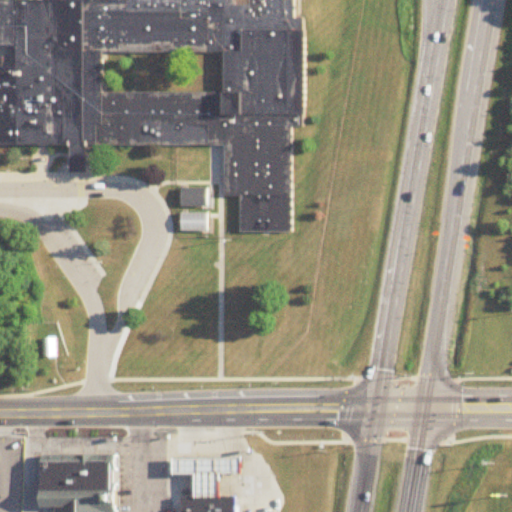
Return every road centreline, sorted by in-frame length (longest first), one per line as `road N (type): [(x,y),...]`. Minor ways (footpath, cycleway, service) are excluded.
road 1 (primary): [(445,0),(378,409)]
road 2 (tertiary): [(0,415),(378,409)]
road 3 (primary): [(422,409),(464,159)]
road 4 (primary): [(464,159),(491,0)]
road 5 (primary): [(464,159),(463,82),(477,0)]
